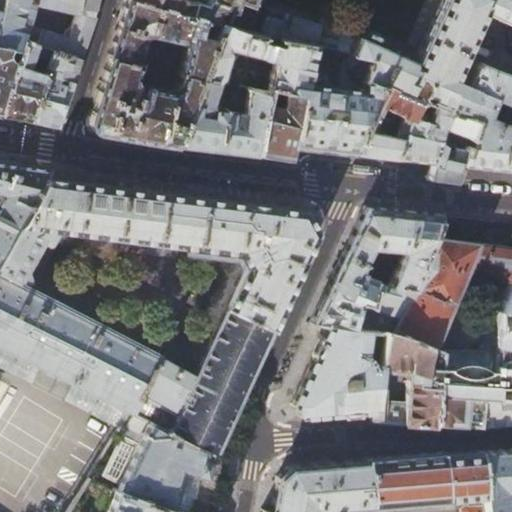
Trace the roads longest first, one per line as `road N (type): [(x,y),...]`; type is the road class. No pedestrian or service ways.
road 1 (residential): [(350,186),(62,148)]
road 2 (residential): [(254,440),(261,396),(350,186)]
road 3 (residential): [(254,440),(511,434)]
road 4 (residential): [(350,186),(511,197)]
road 5 (residential): [(107,0),(62,148)]
